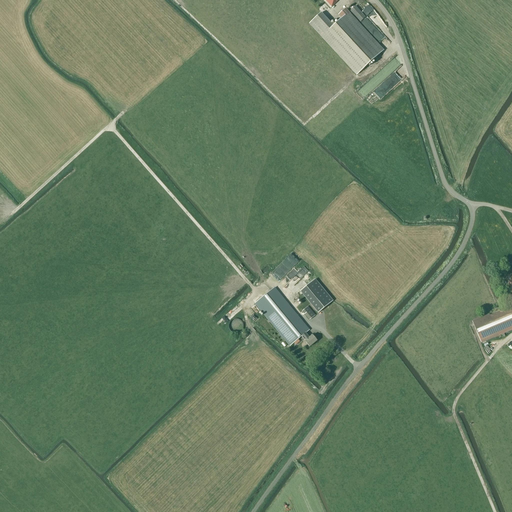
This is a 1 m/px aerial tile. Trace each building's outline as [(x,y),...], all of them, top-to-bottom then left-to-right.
[(355,0),(354,3),(361,8),(366,2),(363,0),(355,0)] [(349,13),(348,12),(333,26),(321,13),(309,24),(356,75),(383,50),(351,15),(353,14),(360,22),(365,17),(355,6),(350,11),(351,12),(349,13)] [(367,83),(373,89),(381,81),(375,75),(367,83)] [(386,96),(391,100),(400,91),(396,87),(386,96)] [(271,276),(279,283),(292,269),(285,262),(271,276)] [(511,305),(489,315),(489,314),(472,321),(481,343),(498,336),(497,335),(511,328),(511,274),(506,277),(511,291),(511,305)] [(314,280),(300,292),(318,313),(332,302),(314,280)] [(309,347),(316,341),(312,335),(309,338),(305,333),(309,330),(274,288),(255,303),(290,346),(301,336),(305,341),(309,347)] [(309,320),(315,315),(310,309),(309,310),(307,307),(302,311),(309,320)]
